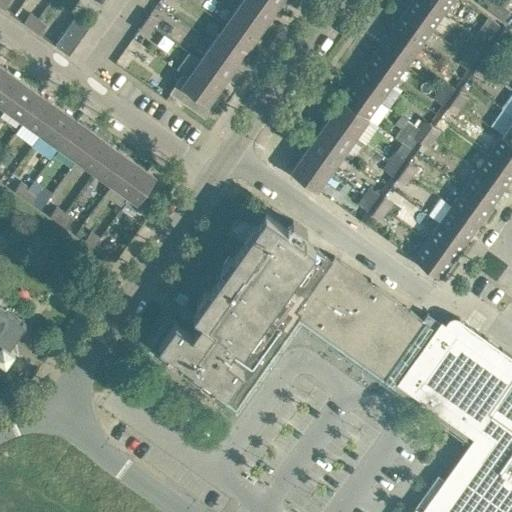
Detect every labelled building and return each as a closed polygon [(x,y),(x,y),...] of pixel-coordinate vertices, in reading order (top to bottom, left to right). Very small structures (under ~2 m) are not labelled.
[(277,7),(267,0),(241,0),(237,5),(264,24),(277,7)] [(444,12),(427,0),(411,0),(405,10),(432,29),(444,12)] [(452,0),(427,0),(444,12),(452,0)] [(495,13),(502,4),(495,0),(491,0),(486,7),(495,13)] [(510,10),(502,4),(495,13),(504,20),(510,10)] [(264,24),(237,5),(225,23),(252,42),(264,24)] [(432,29),(405,10),(392,28),(419,47),(432,29)] [(32,26),(38,17),(30,11),(24,20),(32,26)] [(160,18),(151,11),(145,20),(154,26),(160,18)] [(90,24),(76,14),(55,43),(69,53),(90,24)] [(40,32),(46,23),(38,17),(32,26),(40,32)] [(493,33),(500,23),(490,17),(484,26),(493,33)] [(148,34),(154,26),(145,20),(139,28),(148,34)] [(252,42),(225,23),(212,41),(239,60),(252,42)] [(508,43),(511,36),(511,32),(504,27),(498,36),(508,43)] [(419,47),(392,28),(379,46),(406,65),(419,47)] [(239,60),(212,41),(200,59),(226,78),(239,60)] [(480,51),(480,50),(471,44),(464,53),(474,60),(480,51)] [(406,65),(379,46),(367,63),(394,83),(406,65)] [(474,60),(464,53),(458,61),(468,68),(474,60)] [(494,61),(485,54),(479,63),(488,70),(494,61)] [(200,59),(188,75),(187,76),(214,96),(215,94),(226,78),(200,59)] [(381,100),(394,83),(367,63),(354,81),(381,100)] [(488,70),(479,63),(472,72),(482,78),(488,70)] [(0,102),(5,107),(24,80),(7,67),(0,76),(0,102)] [(187,76),(188,75),(183,72),(170,91),(206,116),(219,97),(215,94),(214,96),(187,76)] [(455,86),(454,86),(445,79),(439,88),(448,95),(455,86)] [(23,119),(42,93),(24,80),(5,107),(23,119)] [(369,118),(381,100),(354,81),(341,99),(369,118)] [(448,95),(439,88),(433,96),(442,103),(448,95)] [(469,97),(460,90),(459,90),(453,98),(463,105),(469,97)] [(41,132),(60,105),(42,93),(23,119),(41,132)] [(457,114),(463,105),(453,98),(447,107),(457,114)] [(369,118),(341,99),(329,117),(356,136),(369,118)] [(59,145),(78,118),(60,105),(41,132),(59,145)] [(432,123),(430,121),(423,116),(416,125),(425,132),(432,123)] [(356,136),(329,117),(316,134),(343,154),(356,136)] [(76,157),(95,131),(78,118),(59,145),(76,157)] [(511,119),(502,134),(511,140),(511,119)] [(441,130),(435,125),(432,123),(425,132),(435,139),(441,130)] [(420,140),(425,132),(416,125),(410,133),(420,140)] [(94,170),(113,144),(95,131),(76,157),(94,170)] [(429,147),(435,139),(425,132),(420,140),(429,147)] [(331,171),(343,154),(316,134),(304,152),(331,171)] [(511,140),(502,134),(489,151),(511,167),(511,140)] [(112,183),(131,156),(113,144),(94,170),(112,183)] [(404,157),(395,150),(388,159),(398,166),(404,157)] [(511,176),(511,167),(489,151),(477,169),(503,188),(511,176)] [(331,171),(304,152),(291,170),(318,189),(331,171)] [(149,169),(147,168),(131,156),(112,183),(128,194),(130,196),(149,169)] [(391,175),(398,166),(388,159),(382,168),(391,175)] [(418,167),(409,161),(402,169),(412,176),(418,167)] [(170,177),(152,165),(150,164),(147,168),(149,169),(130,196),(128,194),(125,199),(144,213),(170,177)] [(405,184),(412,176),(402,169),(396,177),(405,184)] [(503,188),(477,169),(464,187),(491,206),(503,188)] [(23,195),(30,185),(21,179),(15,189),(23,195)] [(31,201),(38,191),(30,185),(23,195),(31,201)] [(372,201),(379,192),(369,185),(363,194),(372,201)] [(491,206),(464,187),(451,204),(478,224),(491,206)] [(367,209),(372,201),(363,194),(357,203),(367,209)] [(393,202),(384,195),(377,205),(386,211),(393,202)] [(58,220),(65,210),(57,204),(50,214),(58,220)] [(478,224),(451,204),(439,222),(465,241),(478,224)] [(381,219),(386,211),(377,205),(371,213),(381,219)] [(74,216),(65,210),(58,220),(67,226),(74,216)] [(334,261),(332,259),(265,211),(184,325),(175,319),(158,342),(235,397),(298,311),(334,261)] [(465,241),(439,222),(426,240),(453,259),(465,241)] [(100,235),(92,229),(85,239),(94,245),(100,235)] [(453,259),(426,240),(413,258),(440,277),(453,259)] [(15,246),(0,266),(0,365),(3,362),(13,369),(72,286),(15,246)] [(335,255),(332,259),(334,261),(298,311),(385,373),(428,312),(427,312),(423,318),(335,255)] [(440,321),(396,381),(398,382),(414,393),(414,394),(416,395),(432,406),(431,406),(433,408),(434,407),(449,419),(451,420),(467,431),(473,436),(419,511),(511,511),(511,355),(483,335),(477,331),(465,321),(460,318),(458,317),(456,316),(454,316),(452,316),(449,317),(448,318),(445,322),(441,319),(440,321)]
